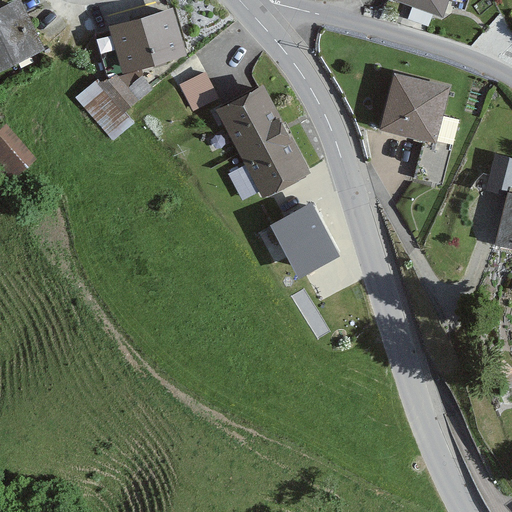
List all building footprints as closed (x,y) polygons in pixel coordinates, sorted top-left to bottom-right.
[(11,0),(0,6),(0,80),(51,54),(21,0),(11,0)] [(390,0),(390,2),(441,21),(448,0),(390,0)] [(169,8),(106,35),(124,78),(188,51),(169,8)] [(209,65),(180,75),(192,108),(220,98),(209,65)] [(447,91),(396,79),(382,139),(434,150),(447,91)] [(256,85),(216,108),(268,196),(308,173),(256,85)] [(0,174),(25,152),(2,126),(0,128),(0,174)] [(294,262),(338,248),(319,190),(275,204),(294,262)] [(511,197),(506,196),(493,239),(511,244),(511,197)]
